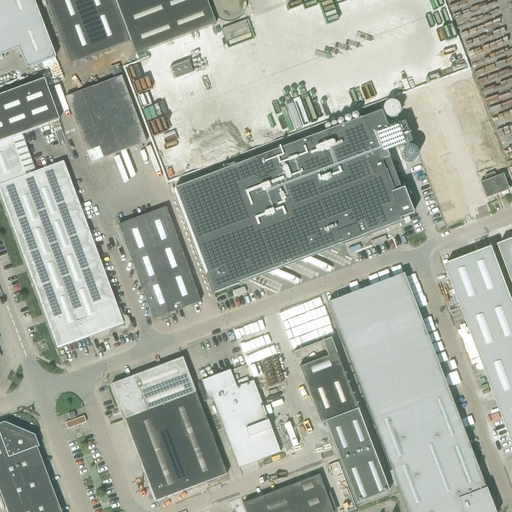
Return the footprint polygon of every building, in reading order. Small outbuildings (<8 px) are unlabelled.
[(0,0),(0,56),(18,49),(26,69),(55,58),(32,0),(0,0)] [(45,0),(70,65),(130,43),(113,0),(45,0)] [(113,0),(130,43),(135,56),(215,25),(205,0),(113,0)] [(138,92),(159,156),(402,76),(395,55),(398,54),(402,65),(419,59),(449,149),(466,144),(475,171),(494,165),(439,0),(395,0),(406,33),(389,39),(377,3),(296,30),(294,24),(132,77),(138,92)] [(119,65),(110,68),(113,77),(122,74),(119,65)] [(77,132),(133,110),(120,77),(64,99),(77,132)] [(116,309),(62,163),(25,177),(11,140),(58,122),(42,81),(0,97),(0,195),(56,349),(87,337),(90,339),(95,337),(101,339),(107,337),(109,332),(115,330),(120,332),(126,330),(129,324),(126,318),(121,316),(119,310),(116,309)] [(133,110),(77,132),(89,165),(145,144),(133,110)] [(182,187),(173,190),(212,293),(237,284),(377,231),(400,223),(361,119),(192,183),(182,187)] [(501,175),(495,178),(494,173),(484,176),(486,181),(478,184),(484,200),(507,191),(501,175)] [(118,226),(121,236),(153,320),(200,302),(165,209),(118,226)] [(511,241),(498,247),(511,283),(511,241)] [(511,300),(492,249),(445,267),(511,444),(511,300)] [(485,490),(403,275),(327,304),(406,511),(493,511),(485,490)] [(327,358),(298,369),(319,425),(324,423),(331,441),(332,445),(336,456),(338,460),(338,461),(341,467),(348,488),(355,505),(388,493),(357,411),(335,355),(330,339),(321,343),(327,358)] [(123,420),(194,393),(182,359),(110,386),(123,420)] [(238,469),(279,453),(253,382),(235,388),(229,371),(201,382),(208,400),(211,398),(238,469)] [(194,393),(123,420),(155,502),(225,475),(194,393)] [(83,416),(65,423),(67,429),(85,422),(83,416)] [(59,511),(36,449),(38,448),(34,436),(4,423),(0,424),(0,496),(6,511),(59,511)] [(332,511),(319,476),(319,475),(243,504),(245,511),(332,511)]
